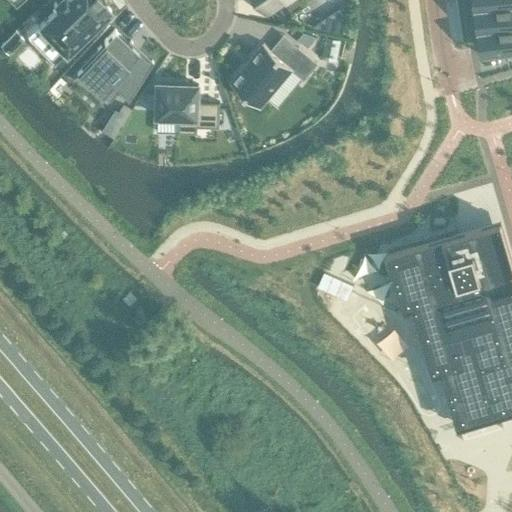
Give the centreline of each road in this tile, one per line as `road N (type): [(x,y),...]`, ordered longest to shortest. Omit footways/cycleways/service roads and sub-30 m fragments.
road 1 (primary): [(142,511),(0,347)]
road 2 (primary): [(0,392),(104,511)]
road 3 (residential): [(135,0),(180,47),(207,42),(222,0)]
road 4 (residential): [(436,0),(461,123)]
